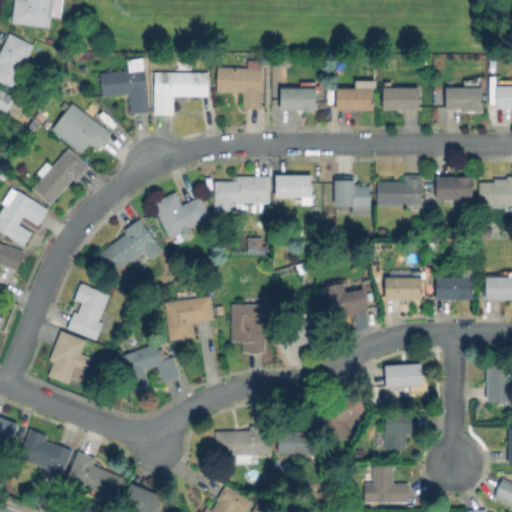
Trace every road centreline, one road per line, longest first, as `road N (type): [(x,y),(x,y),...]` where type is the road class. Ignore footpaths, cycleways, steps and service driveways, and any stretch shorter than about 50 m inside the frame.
road 1 (residential): [(3,382),(64,239),(157,164),(233,143),(511,142)]
road 2 (residential): [(0,380),(115,430),(152,434),(204,401),(317,377),(377,342),(424,332),(511,331)]
road 3 (residential): [(453,331),(455,465)]
